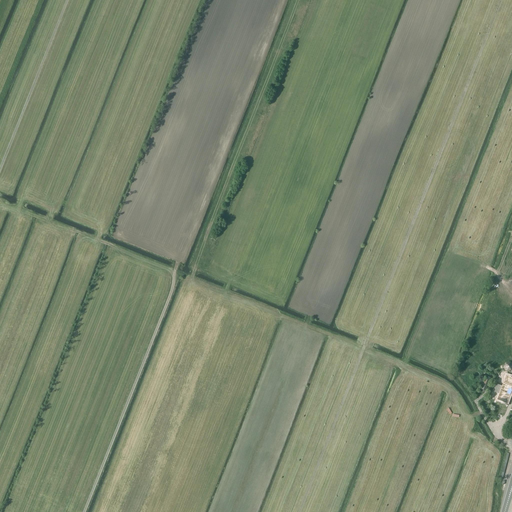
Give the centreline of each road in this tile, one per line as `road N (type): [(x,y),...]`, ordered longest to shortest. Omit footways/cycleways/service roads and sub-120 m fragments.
road 1 (track): [(299,511),(500,0)]
road 2 (track): [(293,0),(191,279)]
road 3 (track): [(84,511),(172,291),(178,257)]
road 4 (track): [(191,279),(0,203)]
road 5 (track): [(191,279),(362,348)]
road 6 (track): [(0,168),(67,0)]
